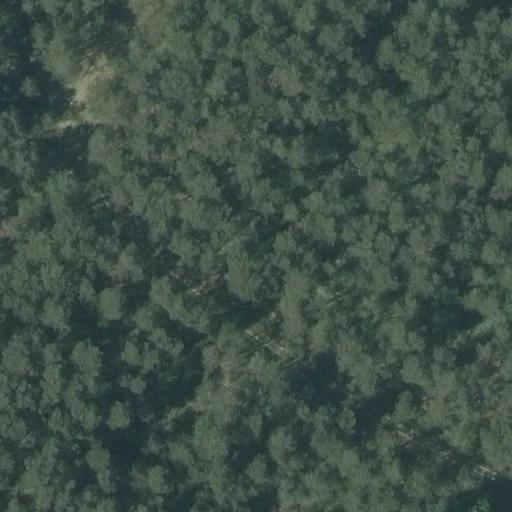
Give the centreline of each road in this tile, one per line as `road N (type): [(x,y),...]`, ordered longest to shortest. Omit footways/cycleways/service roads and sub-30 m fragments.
road 1 (track): [(511,480),(333,395),(125,228),(0,0)]
road 2 (track): [(143,0),(55,178),(0,241)]
